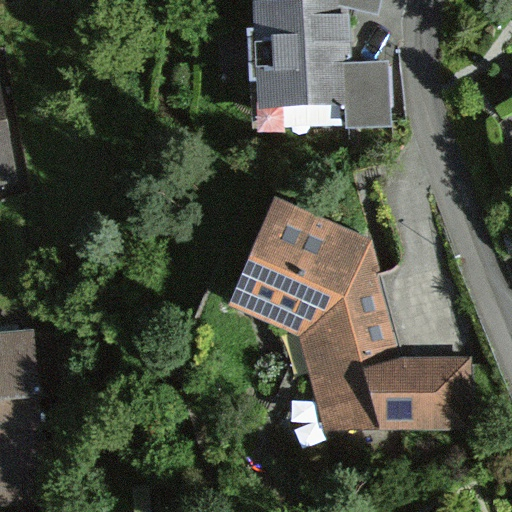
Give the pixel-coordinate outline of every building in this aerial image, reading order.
[(270,0),(253,1),(256,108),(344,104),(345,129),(393,127),(390,59),(350,61),(348,7),(341,8),(340,0),(270,0)] [(380,0),(340,0),(341,8),(348,7),(377,14),(380,0)] [(0,59),(0,186),(17,183),(0,59)] [(372,240),(277,197),(232,303),(300,336),(328,430),(474,429),(468,352),(401,354),(372,240)] [(0,329),(0,494),(51,490),(38,327),(0,329)]
